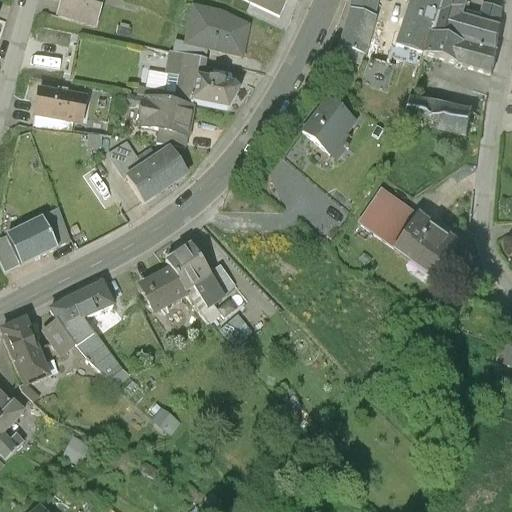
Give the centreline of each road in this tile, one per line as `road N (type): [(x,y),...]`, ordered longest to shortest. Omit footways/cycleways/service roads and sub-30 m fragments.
road 1 (secondary): [(325,0),(295,68),(226,174),(125,248),(0,314)]
road 2 (residential): [(509,0),(478,208),(480,231),(511,288)]
road 3 (residential): [(0,123),(32,0)]
